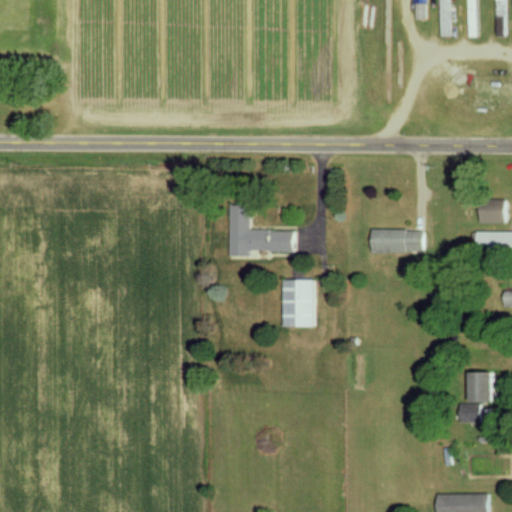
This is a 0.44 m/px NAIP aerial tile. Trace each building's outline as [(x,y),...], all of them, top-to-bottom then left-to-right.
[(427,0),(416,0),(416,12),(427,11),(427,0)] [(468,0),(469,4),(468,4),(469,35),(478,35),(477,9),(474,9),(473,0),(468,0)] [(481,221),(505,222),(505,200),(481,199),(481,221)] [(295,230),(251,229),(251,204),(231,204),(230,255),(251,255),(251,250),(295,251),(295,230)] [(424,229),(373,229),(372,250),(424,251),(424,229)] [(511,248),(511,231),(478,230),(477,247),(511,248)] [(316,325),(315,278),(285,279),(286,326),(316,325)] [(495,401),(495,370),(471,371),(471,401),(495,401)] [(461,421),(483,422),(484,404),(462,402),(461,421)] [(438,511),(488,511),(488,493),(438,494),(438,511)]
